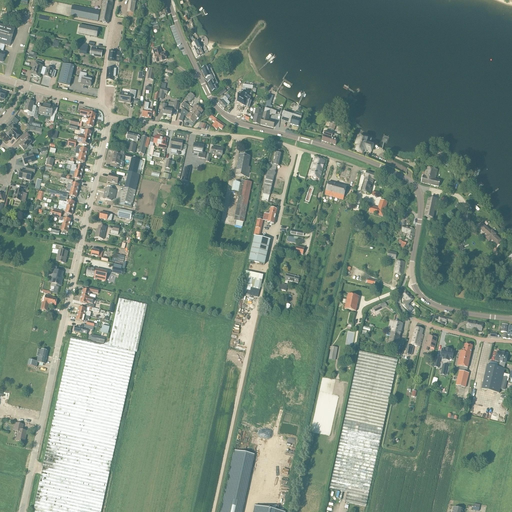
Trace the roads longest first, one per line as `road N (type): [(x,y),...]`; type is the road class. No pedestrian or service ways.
road 1 (tertiary): [(411,269),(420,211),(413,185),(218,110),(168,0)]
road 2 (track): [(212,511),(294,147)]
road 3 (residential): [(358,168),(273,141),(110,118)]
road 4 (residential): [(55,358),(110,118)]
road 5 (residential): [(411,269),(398,297),(408,316),(511,341)]
road 6 (unclassified): [(21,511),(55,358)]
road 7 (tertiary): [(511,319),(434,304),(417,292),(411,269)]
